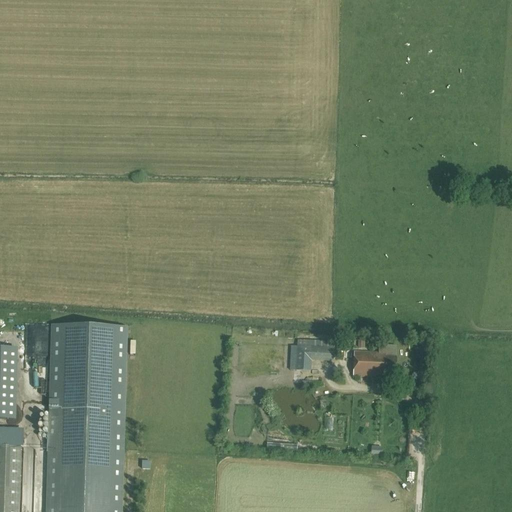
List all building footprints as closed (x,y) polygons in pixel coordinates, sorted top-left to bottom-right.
[(49,418),(46,511),(122,511),(128,327),(52,325),(49,418)] [(332,362),(332,349),(332,341),(309,341),(309,348),(295,348),(295,371),(310,371),(311,362),(332,362)] [(396,358),(386,357),(386,354),(379,354),(379,353),(354,352),(353,377),(378,378),(378,376),(385,376),(385,375),(395,375),(396,358)] [(0,447),(20,448),(21,430),(0,429),(0,447)] [(0,447),(0,511),(18,511),(19,501),(20,501),(21,448),(20,448),(0,447)] [(24,473),(35,473),(36,447),(25,447),(24,473)]
